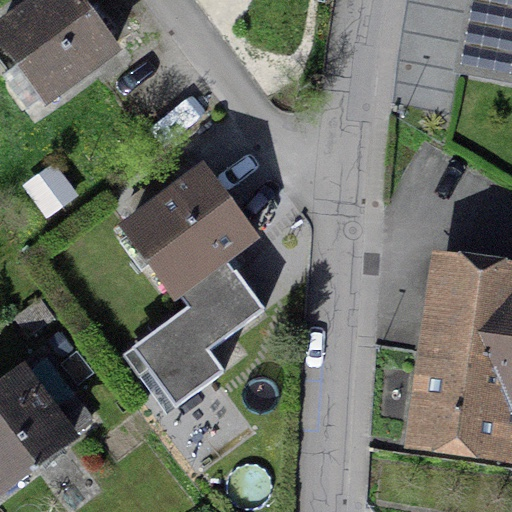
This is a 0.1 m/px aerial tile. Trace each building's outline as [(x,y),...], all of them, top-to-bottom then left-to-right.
[(44,0),(0,33),(0,45),(43,103),(109,53),(106,50),(130,32),(106,0),(44,0)] [(511,0),(474,0),(465,52),(511,61),(511,0)] [(201,178),(124,235),(171,299),(174,297),(185,312),(174,320),(190,342),(145,374),(172,412),(220,376),(205,356),(261,315),(233,277),(231,278),(220,263),(248,242),(201,178)] [(511,277),(439,267),(414,446),(493,457),(506,371),(511,371),(511,277)] [(17,380),(17,379),(0,390),(0,493),(66,444),(63,440),(86,422),(41,362),(17,380)]
